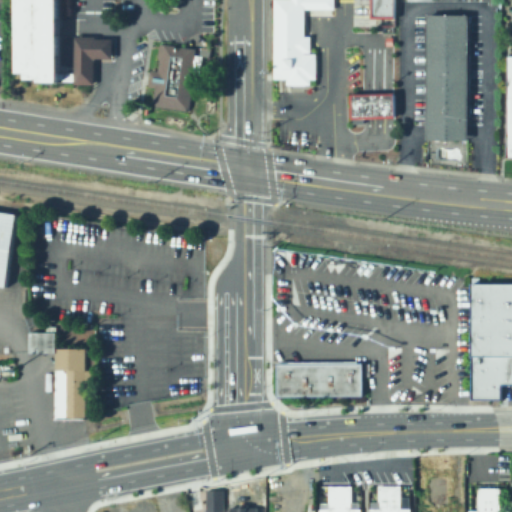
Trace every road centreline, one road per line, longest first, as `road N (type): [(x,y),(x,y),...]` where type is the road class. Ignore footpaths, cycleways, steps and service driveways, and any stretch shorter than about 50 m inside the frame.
road 1 (primary): [(511,416),(205,437),(92,460),(68,479)]
road 2 (primary): [(68,479),(97,486),(375,440),(511,437)]
road 3 (tertiary): [(246,168),(244,459)]
road 4 (primary): [(511,204),(246,168)]
road 5 (primary): [(246,168),(48,138)]
road 6 (tertiary): [(245,0),(246,168)]
